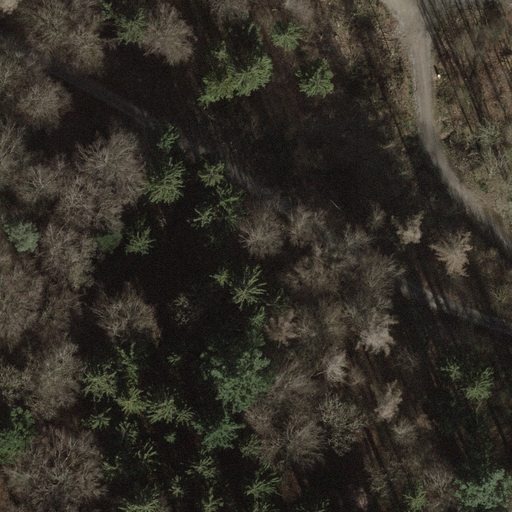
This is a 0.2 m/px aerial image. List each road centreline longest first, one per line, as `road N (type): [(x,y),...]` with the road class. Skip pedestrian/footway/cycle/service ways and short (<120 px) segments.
road 1 (track): [(511,323),(429,294),(80,80),(0,44)]
road 2 (track): [(418,0),(429,139),(511,245)]
